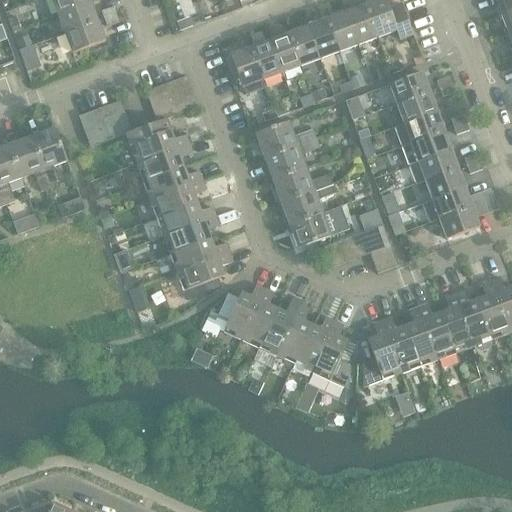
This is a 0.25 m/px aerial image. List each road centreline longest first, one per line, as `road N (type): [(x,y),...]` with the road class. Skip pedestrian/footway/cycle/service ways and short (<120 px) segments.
road 1 (residential): [(511,235),(359,293),(268,259),(190,40)]
road 2 (residential): [(448,0),(511,168)]
road 3 (residential): [(0,110),(153,53)]
road 4 (residential): [(133,511),(66,481),(0,503)]
road 5 (residential): [(190,40),(304,0)]
